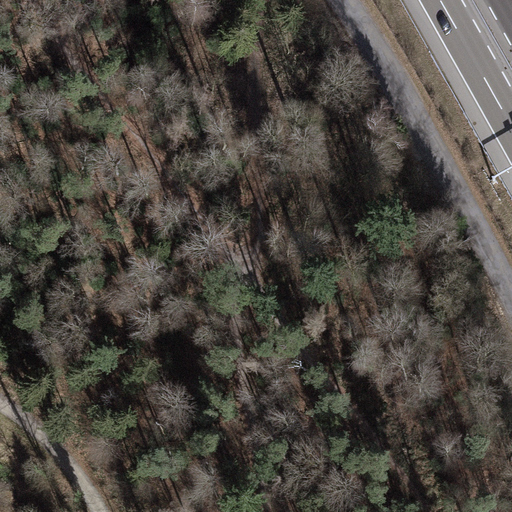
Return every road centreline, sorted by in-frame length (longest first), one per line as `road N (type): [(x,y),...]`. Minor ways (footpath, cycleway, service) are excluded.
road 1 (unclassified): [(344,0),(511,292)]
road 2 (track): [(253,285),(262,254),(265,0)]
road 3 (track): [(100,511),(38,425),(0,403)]
road 4 (motorway): [(440,0),(511,127)]
